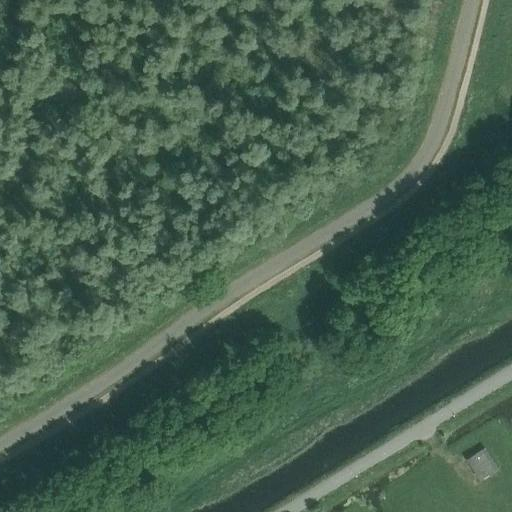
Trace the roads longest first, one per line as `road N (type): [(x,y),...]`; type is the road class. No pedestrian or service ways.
road 1 (unknown): [(0,464),(415,194),(456,129),(487,0)]
road 2 (residential): [(287,511),(511,371)]
